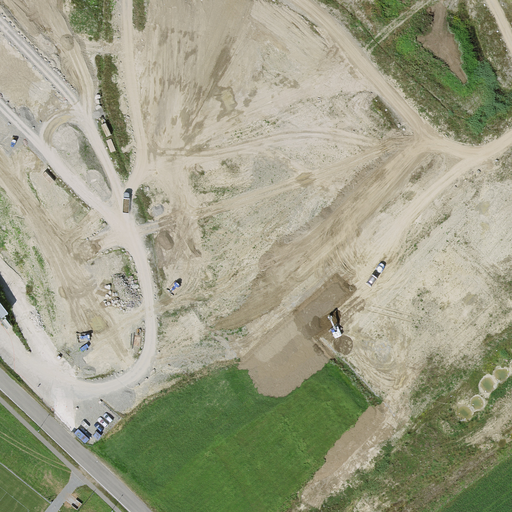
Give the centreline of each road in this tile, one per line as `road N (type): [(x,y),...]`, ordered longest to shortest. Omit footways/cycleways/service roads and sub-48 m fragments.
road 1 (unknown): [(54,365),(102,391),(218,398),(275,386),(316,356),(407,244),(415,214),(407,164),(318,73),(218,0)]
road 2 (unclassified): [(0,380),(140,511)]
road 3 (unknown): [(0,251),(54,365)]
